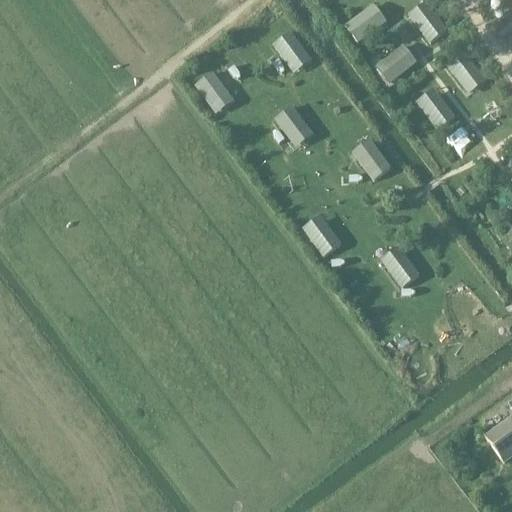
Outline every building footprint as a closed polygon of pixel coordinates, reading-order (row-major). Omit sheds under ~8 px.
[(388,5),(361,24),(370,37),(398,18),(388,5)] [(443,45),(454,38),(437,8),(426,14),(443,45)] [(418,45),(394,68),(404,79),(428,55),(418,45)] [(479,66),(468,73),(482,95),(493,87),(479,66)] [(449,131),(460,126),(446,95),(435,100),(449,131)] [(502,465),(511,458),(511,402),(507,406),(511,413),(511,419),(483,440),(502,465)]
